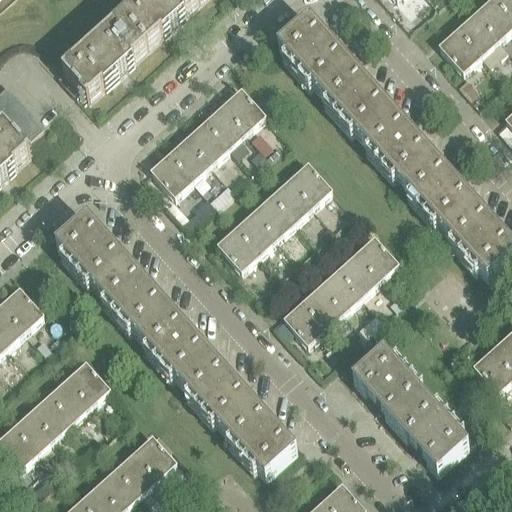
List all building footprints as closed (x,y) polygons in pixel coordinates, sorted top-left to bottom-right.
[(170,38),(179,30),(179,29),(200,10),(190,0),(154,0),(123,28),(148,56),(170,37),(170,38)] [(190,0),(200,10),(211,0),(190,0)] [(407,0),(389,0),(398,9),(407,0)] [(511,0),(503,0),(494,8),(511,27),(511,0)] [(511,39),(511,27),(494,8),(476,24),(500,51),(511,39)] [(500,51),(476,24),(458,40),(482,67),(500,51)] [(119,84),(123,80),(128,76),(127,76),(148,56),(123,28),(64,82),(82,102),(88,108),(87,109),(88,110),(118,83),(119,84)] [(321,104),(353,75),(342,63),(339,66),(331,57),(319,44),(322,41),(311,29),(279,57),(321,104)] [(482,67),(458,40),(440,56),(464,83),(482,67)] [(363,150),(394,122),(383,110),(380,113),(360,90),(363,87),(353,75),(321,104),(363,150)] [(82,102),(64,82),(60,87),(78,106),(82,102)] [(479,98),(469,88),(462,93),(472,104),(479,98)] [(0,119),(15,107),(6,96),(0,101),(0,119)] [(266,127),(242,100),(224,117),(248,143),(266,127)] [(0,129),(5,135),(25,117),(15,107),(0,119),(0,129)] [(15,145),(34,128),(25,117),(5,135),(15,145)] [(248,143),(224,117),(206,133),(230,159),(248,143)] [(404,196),(436,168),(425,156),(422,159),(402,137),(405,134),(394,122),(363,150),(404,196)] [(23,155),(43,138),(34,128),(15,145),(23,155)] [(230,159),(206,133),(188,149),(212,175),(230,159)] [(8,182),(31,162),(30,161),(29,161),(23,155),(15,145),(5,135),(0,138),(0,190),(0,191),(8,184),(9,183),(8,182)] [(212,175),(188,149),(170,165),(194,192),(212,175)] [(270,169),(263,161),(256,167),(264,175),(270,169)] [(194,192),(170,165),(152,181),(176,208),(194,192)] [(446,242),(477,214),(466,202),(463,205),(456,197),(444,183),(447,180),(436,168),(404,196),(446,242)] [(333,201),(309,174),(291,190),(315,217),(333,201)] [(315,217),(291,190),(273,207),(290,225),(297,233),(315,217)] [(219,203),(213,197),(206,203),(212,209),(219,203)] [(297,233),(290,225),(273,207),(255,222),(279,249),(297,233)] [(207,221),(197,211),(183,225),(193,235),(207,221)] [(511,267),(511,252),(508,248),(505,251),(492,237),(485,229),(488,226),(477,214),(446,242),(488,289),(511,267)] [(279,249),(255,222),(238,238),(262,265),(279,249)] [(99,302),(131,274),(120,262),(117,265),(97,243),(100,240),(89,228),(57,256),(99,302)] [(328,248),(336,241),(330,234),(322,241),(328,248)] [(262,265),(238,238),(219,255),(242,282),(262,265)] [(399,275),(375,248),(357,265),(381,291),(399,275)] [(381,291),(357,265),(339,281),(363,307),(381,291)] [(141,349),(172,321),(161,308),(158,311),(151,304),(138,289),(142,286),(131,274),(99,302),(141,349)] [(290,285),(284,280),(280,284),(286,289),(290,285)] [(363,307),(339,281),(321,297),(345,323),(363,307)] [(345,323),(321,297),(303,313),(327,339),(345,323)] [(44,326),(21,299),(2,316),(26,342),(44,326)] [(327,339),(303,313),(285,329),(309,356),(327,339)] [(26,342),(2,316),(0,317),(0,348),(9,358),(26,342)] [(183,395),(214,367),(203,355),(200,358),(187,344),(180,336),(184,333),(172,321),(141,349),(183,395)] [(368,349),(362,343),(358,346),(364,353),(368,349)] [(511,345),(511,344),(493,360),(511,381),(511,345)] [(0,365),(9,358),(0,348),(0,365)] [(511,391),(511,381),(493,360),(474,377),(498,404),(511,391)] [(396,437),(427,409),(385,362),(354,390),(365,403),(369,400),(388,422),(385,425),(396,437)] [(224,441),(256,413),(245,401),(242,404),(229,390),(222,382),(225,379),(214,367),(183,395),(224,441)] [(111,400),(87,373),(69,389),(93,416),(111,400)] [(93,416),(69,389),(51,406),(75,432),(93,416)] [(75,432),(51,406),(33,422),(57,448),(75,432)] [(438,484),(470,456),(427,409),(396,437),(407,449),(410,447),(430,469),(427,471),(438,484)] [(266,488),(298,460),(286,447),(283,450),(263,428),(266,425),(256,413),(224,441),(266,488)] [(57,448),(33,422),(16,437),(39,464),(57,448)] [(39,464),(16,437),(0,451),(0,458),(20,481),(39,464)] [(177,474),(153,447),(135,464),(159,490),(177,474)] [(159,490),(135,464),(118,479),(142,506),(159,490)] [(134,511),(142,506),(118,479),(100,495),(114,511),(134,511)] [(114,511),(100,495),(82,511),(114,511)] [(358,511),(343,495),(324,511),(358,511)] [(182,511),(187,508),(181,502),(176,506),(181,511),(182,511)]
